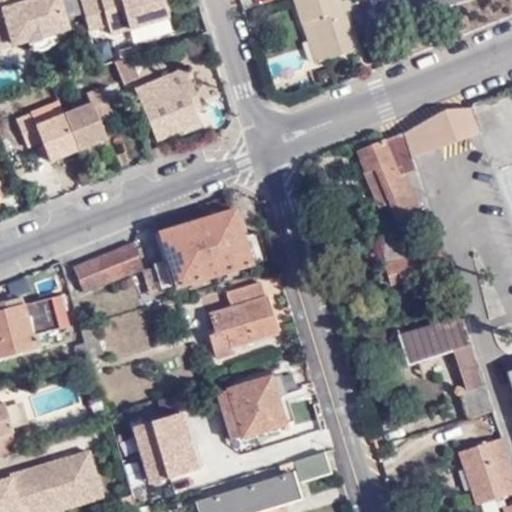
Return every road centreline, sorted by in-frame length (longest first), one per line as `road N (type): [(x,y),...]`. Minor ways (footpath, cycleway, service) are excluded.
road 1 (residential): [(257,157),(369,511)]
road 2 (residential): [(0,262),(257,157)]
road 3 (residential): [(511,54),(257,157)]
road 4 (residential): [(257,157),(211,0)]
